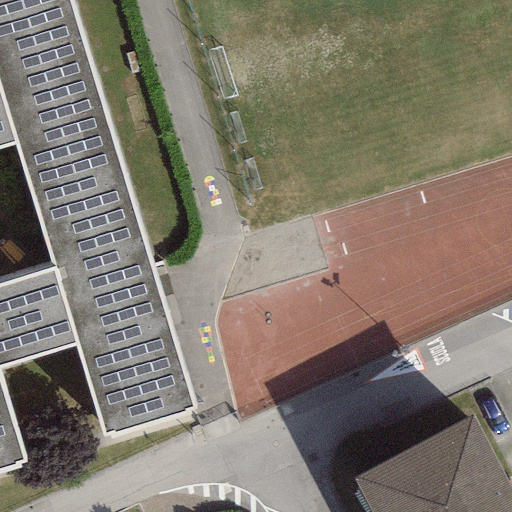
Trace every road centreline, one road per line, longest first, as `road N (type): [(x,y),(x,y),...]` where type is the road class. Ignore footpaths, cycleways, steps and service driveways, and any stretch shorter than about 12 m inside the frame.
road 1 (unknown): [(148,0),(215,231),(192,328),(275,453)]
road 2 (residential): [(275,453),(511,348)]
road 3 (residential): [(145,511),(275,453)]
